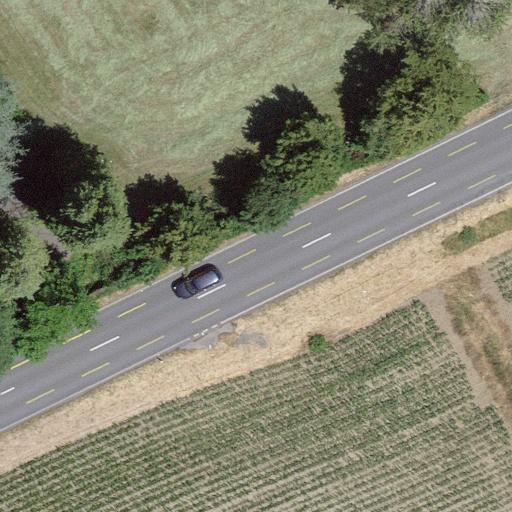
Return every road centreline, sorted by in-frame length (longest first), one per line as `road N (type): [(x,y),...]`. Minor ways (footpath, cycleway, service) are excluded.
road 1 (primary): [(0,399),(511,147)]
road 2 (track): [(511,375),(446,255),(277,344),(169,317)]
road 3 (track): [(0,161),(103,350)]
